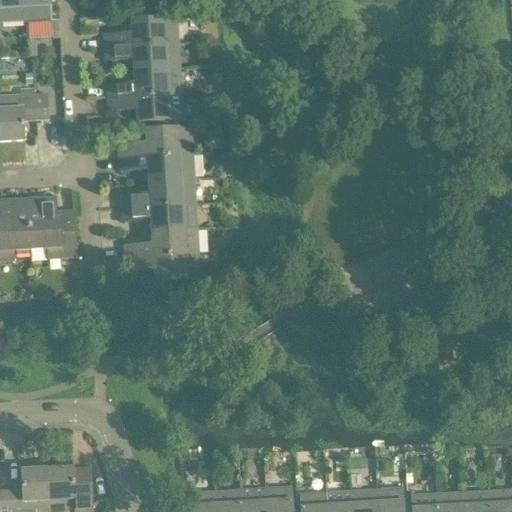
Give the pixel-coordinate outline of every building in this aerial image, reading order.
[(26,23),(24,0),(0,0),(0,30),(1,31),(0,24),(26,23)] [(50,0),(24,0),(26,23),(52,21),(50,0)] [(103,37),(103,50),(177,46),(176,20),(132,22),(133,35),(103,37)] [(134,62),(135,74),(179,71),(177,46),(103,50),(104,63),(134,62)] [(106,88),(106,101),(180,96),(179,71),(135,74),(136,86),(106,88)] [(21,99),(0,100),(0,144),(25,143),(23,118),(35,117),(34,97),(34,92),(20,92),(21,99)] [(180,96),(106,101),(107,114),(137,112),(138,125),(182,122),(180,96)] [(48,97),(34,97),(35,117),(36,123),(49,122),(48,97)] [(117,147),(118,160),(192,156),(190,130),(146,133),(147,146),(117,147)] [(148,172),(149,184),(193,181),(192,156),(118,160),(119,173),(148,172)] [(120,198),(121,211),(195,206),(193,181),(149,184),(150,196),(120,198)] [(55,201),(27,203),(30,252),(47,251),(48,261),(77,259),(74,218),(56,219),(55,201)] [(0,211),(1,222),(0,222),(0,263),(13,263),(13,253),(30,252),(27,203),(0,204),(0,211)] [(151,222),(152,234),(196,231),(195,206),(121,211),(122,224),(151,222)] [(123,248),(124,261),(198,257),(196,231),(152,234),(153,246),(123,248)] [(198,257),(124,261),(125,274),(154,272),(155,285),(199,283),(198,257)] [(73,470),(47,472),(49,511),(92,511),(90,473),(73,474),(73,470)] [(22,498),(10,499),(10,511),(49,511),(47,472),(21,473),(22,498)] [(292,511),(291,490),(265,492),(266,511),(292,511)] [(266,511),(265,492),(240,494),(241,511),(266,511)] [(403,511),(402,492),(376,493),(377,511),(403,511)] [(511,511),(511,492),(487,494),(488,511),(511,511)] [(377,511),(376,493),(351,495),(351,511),(377,511)] [(241,511),(240,494),(215,495),(215,511),(241,511)] [(488,511),(487,494),(462,496),(463,511),(488,511)] [(215,511),(215,495),(189,497),(189,511),(215,511)] [(351,511),(351,495),(326,496),(326,511),(351,511)] [(326,511),(326,496),(300,498),(300,511),(326,511)] [(463,511),(462,496),(437,498),(438,511),(463,511)] [(438,511),(437,498),(411,499),(411,511),(438,511)] [(0,511),(10,511),(10,499),(0,499),(0,511)]
